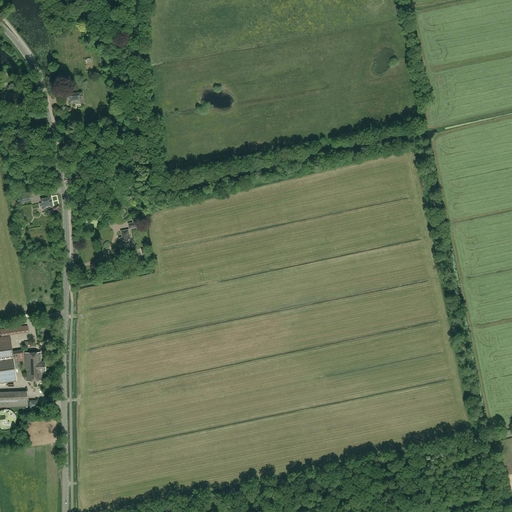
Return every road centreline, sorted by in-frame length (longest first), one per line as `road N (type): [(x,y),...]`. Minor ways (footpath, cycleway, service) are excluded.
road 1 (track): [(480,431),(415,130),(160,183),(149,125),(138,122)]
road 2 (unclassified): [(140,511),(511,433)]
road 3 (tertiary): [(65,511),(62,186)]
road 4 (tertiary): [(62,186),(33,67),(0,25)]
road 5 (track): [(142,0),(138,122)]
